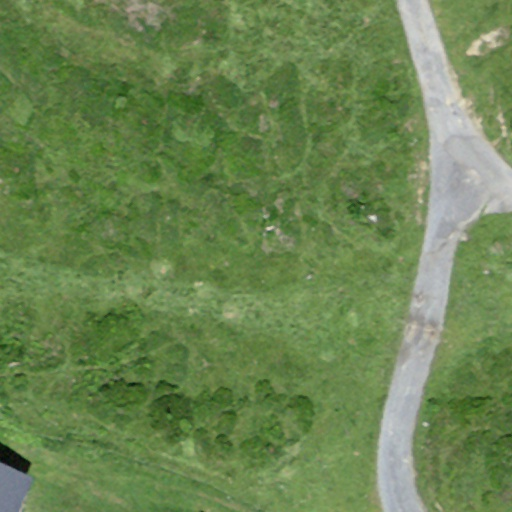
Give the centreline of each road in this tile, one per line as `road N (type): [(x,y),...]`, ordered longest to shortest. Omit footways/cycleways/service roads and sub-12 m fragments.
road 1 (track): [(403,511),(394,447),(448,228),(471,169)]
road 2 (track): [(471,169),(406,0)]
road 3 (track): [(230,511),(180,490),(99,472)]
